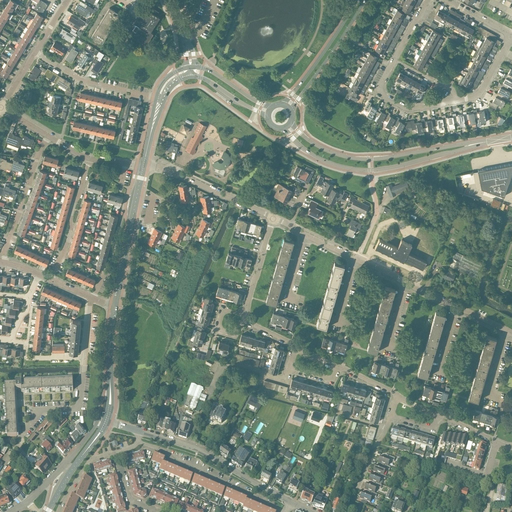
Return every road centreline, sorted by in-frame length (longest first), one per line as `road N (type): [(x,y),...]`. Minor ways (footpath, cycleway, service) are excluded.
road 1 (residential): [(426,0),(379,86),(407,109),(479,94),(511,34)]
road 2 (tertiary): [(283,128),(312,154),(367,170),(476,143)]
road 3 (tertiary): [(476,143),(353,158),(320,147),(291,122)]
road 4 (residential): [(290,502),(205,452),(140,431)]
road 5 (residential): [(138,441),(286,511)]
road 6 (tertiary): [(114,306),(143,165)]
road 7 (residential): [(272,217),(148,164)]
road 8 (residential): [(3,262),(47,136)]
road 9 (tertiary): [(290,108),(364,0)]
road 10 (residential): [(155,97),(82,80),(35,53)]
road 11 (tertiary): [(358,0),(282,104)]
road 12 (residential): [(50,279),(88,159)]
